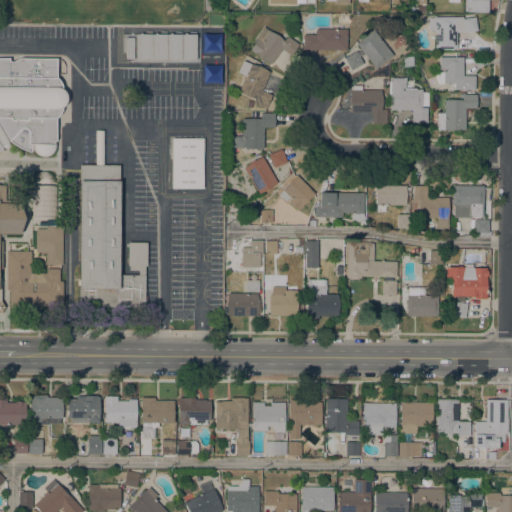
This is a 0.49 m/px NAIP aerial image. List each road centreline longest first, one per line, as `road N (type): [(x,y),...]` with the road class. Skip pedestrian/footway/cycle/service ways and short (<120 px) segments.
road 1 (secondary): [(511,358),(11,357)]
road 2 (residential): [(508,358),(511,50)]
road 3 (residential): [(509,155),(323,155),(312,101)]
